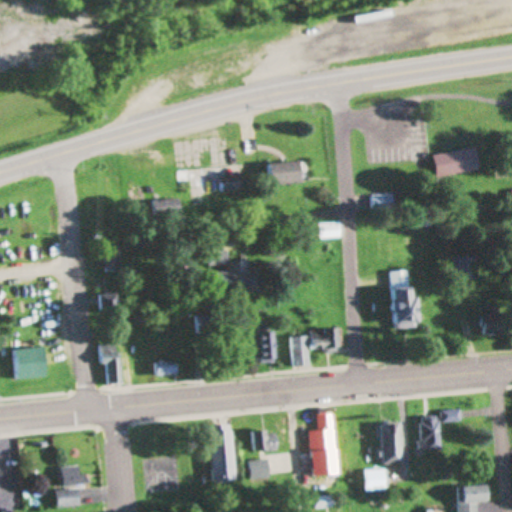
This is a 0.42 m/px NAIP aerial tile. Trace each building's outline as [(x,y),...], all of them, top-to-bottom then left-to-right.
[(479,172),(476,149),(433,155),(437,178),(479,172)] [(246,192),(243,162),(191,166),(194,205),(205,204),(205,196),(246,192)] [(269,185),(300,185),(300,163),(269,163),(269,185)] [(371,196),(371,209),(390,209),(390,196),(371,196)] [(155,200),(155,219),(181,219),(181,200),(155,200)] [(338,239),(338,224),(316,224),(316,239),(338,239)] [(208,267),(228,266),(228,273),(217,273),(219,296),(254,294),(252,262),(229,263),(228,254),(239,253),(238,236),(206,239),(208,267)] [(124,245),(108,245),(108,272),(124,272),(124,245)] [(478,280),(476,257),(444,259),(446,283),(478,280)] [(392,329),(414,328),(411,271),(389,272),(392,329)] [(119,294),(101,294),(101,319),(119,319),(119,294)] [(479,336),(505,336),(505,310),(479,310),(479,336)] [(313,352),(343,348),(341,328),(311,332),(313,352)] [(254,333),(254,363),(275,363),(275,333),(254,333)] [(295,368),(311,366),(307,336),(292,338),(295,368)] [(109,365),(109,384),(122,384),(122,345),(102,345),(102,365),(109,365)] [(16,350),(18,381),(48,378),(46,348),(16,350)] [(177,363),(157,363),(157,376),(177,376),(177,363)] [(323,448),(336,447),(335,412),(322,412),(323,448)] [(442,412),(442,422),(457,421),(457,412),(442,412)] [(440,417),(421,417),(421,450),(440,450),(440,417)] [(403,465),(401,422),(381,423),(383,466),(403,465)] [(231,427),(209,429),(214,483),(236,481),(231,427)] [(269,428),(252,431),(256,451),(272,448),(269,428)] [(337,463),(337,454),(319,454),(319,463),(337,463)] [(251,480),(270,480),(270,461),(251,461),(251,480)] [(64,466),(64,486),(90,486),(90,466),(64,466)] [(387,470),(366,470),(366,492),(387,492),(387,470)] [(478,511),(478,503),(489,502),(488,486),(459,487),(460,511),(478,511)] [(58,490),(58,508),(81,508),(81,490),(58,490)] [(316,497),(316,509),(333,509),(333,497),(316,497)]
